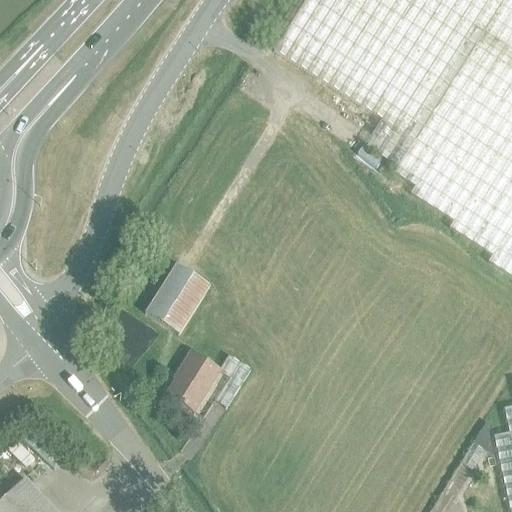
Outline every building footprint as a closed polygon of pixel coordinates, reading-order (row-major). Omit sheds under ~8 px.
[(362,150),(357,157),(376,172),(381,164),(362,150)] [(178,338),(209,290),(176,269),(145,317),(178,338)] [(193,415),(219,376),(191,358),(177,380),(178,381),(167,399),(193,415)] [(227,359),(217,374),(229,382),(215,405),(226,411),(250,373),(227,359)] [(482,425),(470,445),(490,458),(482,425)] [(461,466),(471,473),(483,454),(472,447),(461,466)] [(52,511),(25,482),(0,505),(0,511),(52,511)]
